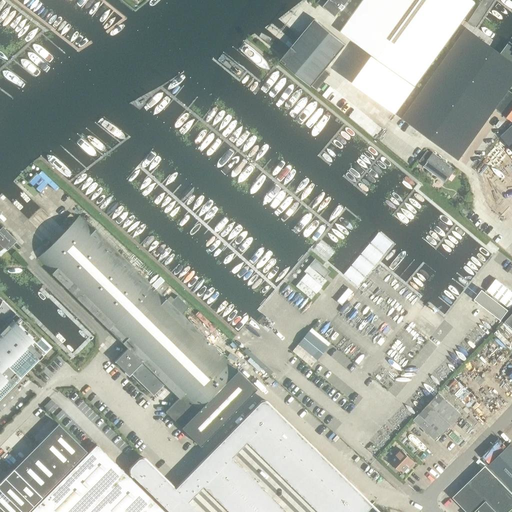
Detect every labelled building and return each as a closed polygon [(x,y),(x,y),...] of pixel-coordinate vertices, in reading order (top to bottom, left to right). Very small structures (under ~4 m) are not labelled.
[(319,0),(319,2),(323,6),(323,5),(334,14),(346,0),(319,0)] [(372,55),(353,82),(395,113),(476,2),(472,0),(362,0),(339,31),(372,55)] [(482,0),(476,10),(482,13),(490,0),(482,0)] [(325,69),(333,59),(346,44),(314,18),(280,60),(310,86),(311,84),(317,89),(330,74),(325,69)] [(466,29),(403,118),(459,158),(511,83),(511,61),(500,53),(489,45),(466,29)] [(511,121),(511,120),(511,98),(501,113),(511,121)] [(511,125),(500,136),(511,148),(511,125)] [(424,165),(446,181),(455,168),(433,152),(424,165)] [(181,314),(188,307),(176,295),(169,302),(165,299),(150,285),(151,284),(94,229),(94,230),(79,215),(37,259),(128,348),(116,361),(130,375),(131,374),(153,396),(165,384),(179,398),(165,412),(181,427),(236,370),(237,370),(222,355),(222,354),(201,334),(181,314)] [(6,251),(16,241),(5,230),(1,234),(0,233),(0,249),(3,247),(6,251)] [(296,286),(311,299),(327,281),(309,265),(304,271),(307,274),(296,286)] [(508,309),(481,289),(474,300),(500,320),(508,309)] [(0,396),(48,348),(0,302),(0,396)] [(245,311),(232,326),(237,330),(250,316),(245,311)] [(330,344),(311,328),(291,352),(310,368),(330,344)] [(199,445),(256,387),(255,387),(254,388),(236,370),(181,427),(192,438),(199,445)] [(438,392),(413,419),(434,439),(440,432),(442,433),(461,413),(438,392)] [(169,511),(378,511),(267,403),(266,403),(265,402),(264,402),(263,402),(262,402),(261,402),(260,403),(175,490),(145,461),(144,460),(143,459),(142,459),(141,459),(140,459),(139,460),(138,461),(131,468),(130,469),(130,470),(130,471),(130,472),(130,473),(131,474),(131,475),(169,511)] [(57,423),(35,446),(64,473),(86,451),(57,423)] [(488,465),(511,489),(511,443),(511,442),(488,465)] [(164,511),(95,444),(28,511),(164,511)] [(35,446),(13,468),(41,496),(64,473),(35,446)] [(413,462),(414,461),(401,449),(390,460),(403,472),(413,462)] [(453,497),(468,511),(506,511),(511,507),(511,491),(486,464),(453,497)] [(13,468),(4,477),(32,505),(41,496),(13,468)] [(4,477),(0,481),(0,489),(22,511),(25,511),(32,505),(4,477)] [(22,511),(0,489),(0,506),(5,511),(22,511)]
